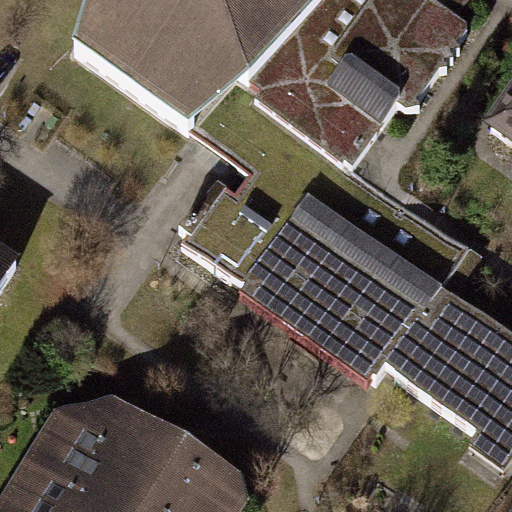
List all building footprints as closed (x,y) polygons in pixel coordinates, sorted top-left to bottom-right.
[(104,0),(87,56),(198,148),(262,110),(356,180),(477,0),(104,0)] [(511,88),(479,139),(511,161),(511,88)] [(187,255),(500,486),(511,469),(511,345),(449,295),(471,261),(356,180),(262,110),(198,148),(245,177),(187,255)] [(0,316),(16,293),(0,282),(0,316)] [(252,511),(251,488),(115,413),(56,428),(5,511),(252,511)]
